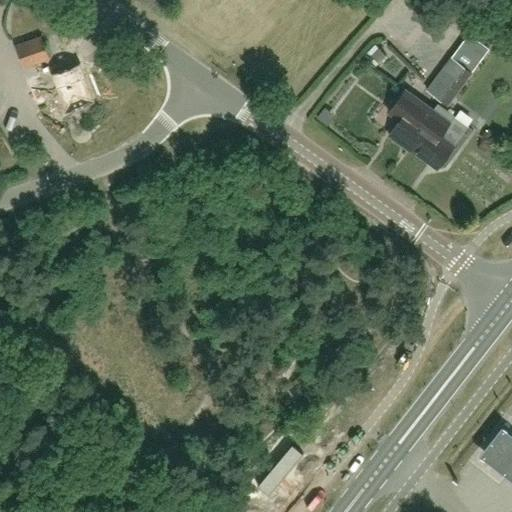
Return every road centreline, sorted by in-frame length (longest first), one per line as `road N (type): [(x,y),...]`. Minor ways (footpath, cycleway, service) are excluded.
road 1 (unclassified): [(510,300),(204,75)]
road 2 (primary): [(345,511),(510,300)]
road 3 (unclassified): [(0,199),(127,150),(158,130),(204,75)]
road 4 (unclassified): [(204,75),(97,0)]
